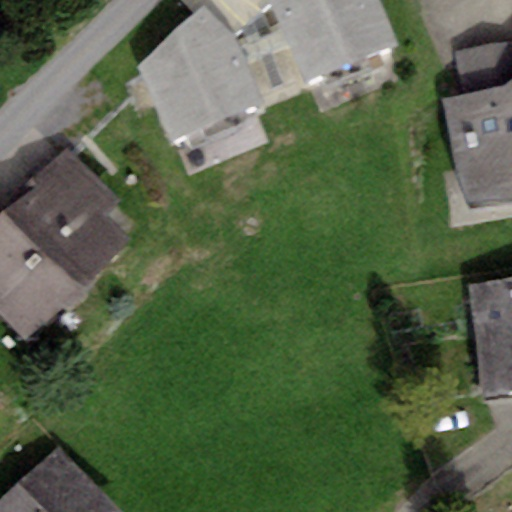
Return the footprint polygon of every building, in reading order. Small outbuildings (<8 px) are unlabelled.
[(396,49),(376,0),(267,0),(300,85),(396,49)] [(203,6),(138,68),(167,144),(262,106),(235,39),(203,6)] [(511,42),(455,51),(461,96),(442,100),(453,168),(462,210),(511,202),(511,42)] [(35,190),(0,225),(0,314),(27,341),(62,305),(68,311),(134,245),(103,214),(117,200),(64,148),(29,184),(35,190)] [(480,393),(511,389),(511,278),(468,283),(480,393)] [(0,511),(118,511),(120,511),(57,446),(18,483),(0,500),(0,511)]
